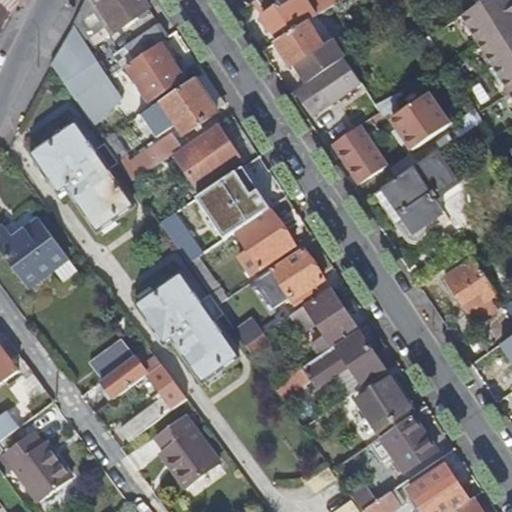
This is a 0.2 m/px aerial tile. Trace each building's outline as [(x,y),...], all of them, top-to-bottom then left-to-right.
[(82,41),(108,24),(91,0),(85,0),(72,24),(82,41)] [(114,34),(148,11),(140,0),(91,0),(108,24),(114,34)] [(311,7),(305,0),(261,0),(255,4),(268,25),(272,32),(280,43),(309,25),(318,19),(345,2),(343,0),(316,0),(319,3),(311,7)] [(483,0),(486,4),(465,18),(511,92),(511,7),(507,0),(483,0)] [(332,40),(318,19),(309,25),(317,37),(321,34),(327,44),(332,40)] [(272,32),(268,25),(264,28),(268,34),(272,32)] [(345,61),(332,40),(327,44),(321,34),(317,37),(309,25),(280,43),(277,46),(292,69),(296,66),(309,85),(345,61)] [(98,122),(124,104),(107,79),(71,26),(50,67),(86,119),(92,115),(98,122)] [(133,61),(166,39),(159,27),(125,49),(133,61)] [(183,80),(160,45),(125,68),(149,103),(183,80)] [(361,87),(345,63),(299,95),(314,118),(361,87)] [(183,136),(218,112),(195,79),(142,116),(157,136),(175,124),(183,136)] [(95,231),(131,206),(106,169),(116,162),(113,157),(104,144),(93,151),(75,125),(32,154),(58,193),(66,187),(95,231)] [(226,174),(242,163),(216,126),(181,149),(174,154),(202,195),(206,192),(217,185),(229,177),(226,174)] [(410,139),(404,128),(393,135),(400,146),(410,139)] [(174,154),(181,149),(172,135),(131,163),(127,158),(126,159),(118,164),(132,183),(174,154)] [(400,146),(393,135),(388,139),(395,150),(400,146)] [(113,157),(121,152),(111,137),(103,143),(104,144),(113,157)] [(396,183),(368,141),(345,156),(342,158),(365,193),(367,192),(372,200),(375,198),(396,183)] [(416,169),(400,146),(395,150),(410,173),(416,169)] [(126,159),(121,152),(113,157),(116,162),(118,164),(126,159)] [(459,187),(438,154),(416,169),(436,201),(459,187)] [(229,177),(217,185),(238,215),(227,223),(226,222),(221,226),(229,238),(259,217),(253,208),(272,196),(250,163),(229,177)] [(436,201),(416,169),(410,173),(396,183),(375,198),(398,230),(407,223),(415,235),(445,214),(436,201)] [(227,223),(238,215),(217,185),(206,192),(226,222),(227,223)] [(295,247),(271,211),(236,234),(260,270),(295,247)] [(71,264),(42,225),(16,244),(8,232),(0,237),(0,251),(31,294),(71,264)] [(322,280),(302,250),(271,270),(291,300),(322,280)] [(217,306),(227,299),(199,258),(188,264),(209,294),(217,306)] [(498,295),(475,261),(447,280),(477,327),(499,313),(490,300),(498,295)] [(202,381),(237,357),(211,320),(222,313),(217,306),(209,294),(198,301),(180,276),(138,306),(164,343),(172,338),(202,381)] [(330,347),(356,330),(330,290),(289,318),(301,334),(315,324),(323,336),(309,344),(316,354),(329,346),(330,347)] [(348,398),(385,372),(358,331),(274,388),(282,400),(300,387),(310,378),(318,388),(334,377),(348,398)] [(269,343),(263,335),(246,347),(251,356),(269,343)] [(511,382),(511,340),(498,350),(511,371),(511,375),(507,379),(510,384),(511,382)] [(101,383),(133,359),(134,359),(121,342),(88,365),(101,383)] [(0,383),(17,372),(0,348),(0,383)] [(114,400),(146,376),(160,365),(154,358),(140,369),(133,359),(101,383),(114,400)] [(128,442),(186,401),(160,365),(146,376),(159,395),(155,398),(159,403),(120,432),(128,442)] [(381,438),(413,416),(389,379),(356,401),(381,438)] [(0,442),(18,429),(6,413),(0,417),(0,442)] [(403,472),(436,451),(413,416),(381,438),(368,447),(374,455),(387,447),(403,472)] [(187,492),(219,468),(183,420),(155,440),(164,452),(160,455),(187,492)] [(40,503),(72,480),(45,443),(41,446),(32,434),(4,455),(0,449),(0,471),(4,476),(14,469),(40,503)] [(333,476),(325,465),(305,480),(313,491),(333,476)] [(454,511),(469,502),(445,466),(408,491),(421,511),(454,511)] [(360,511),(363,511),(396,490),(387,478),(353,501),(360,511)] [(390,511),(398,506),(400,510),(408,505),(397,488),(396,490),(363,511),(390,511)] [(357,511),(348,499),(329,511),(357,511)] [(481,511),(473,499),(469,502),(454,511),(481,511)]
